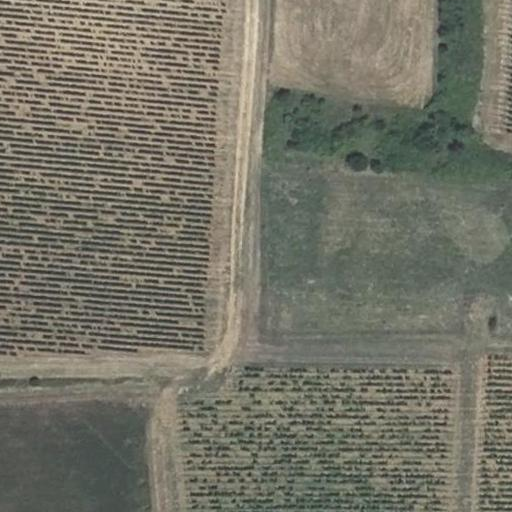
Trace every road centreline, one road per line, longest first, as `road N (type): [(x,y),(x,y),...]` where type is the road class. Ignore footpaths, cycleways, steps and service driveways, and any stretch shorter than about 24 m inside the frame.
road 1 (track): [(250,0),(228,354),(160,419),(165,511)]
road 2 (track): [(511,352),(228,354)]
